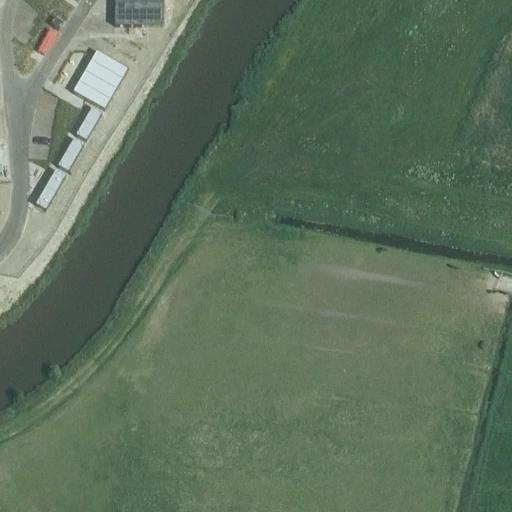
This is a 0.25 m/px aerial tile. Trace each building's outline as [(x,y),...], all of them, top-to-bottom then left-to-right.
[(113,0),(113,30),(161,30),(161,0),(113,0)] [(96,57),(72,98),(104,116),(127,75),(96,57)] [(101,120),(91,114),(75,142),(85,148),(101,120)] [(73,145),(56,173),(67,179),(83,151),(73,145)] [(54,176),(34,211),(45,217),(65,182),(54,176)]
